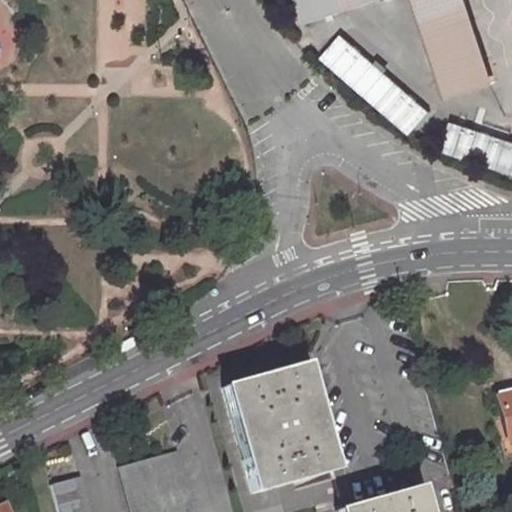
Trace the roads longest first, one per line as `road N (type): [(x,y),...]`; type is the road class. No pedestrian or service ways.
road 1 (residential): [(0,438),(266,304)]
road 2 (residential): [(266,304),(367,264),(511,252)]
road 3 (residential): [(511,251),(344,148),(311,153)]
road 4 (unknown): [(367,264),(392,477)]
road 5 (residential): [(227,0),(311,153)]
road 6 (residential): [(311,153),(289,177),(266,304)]
